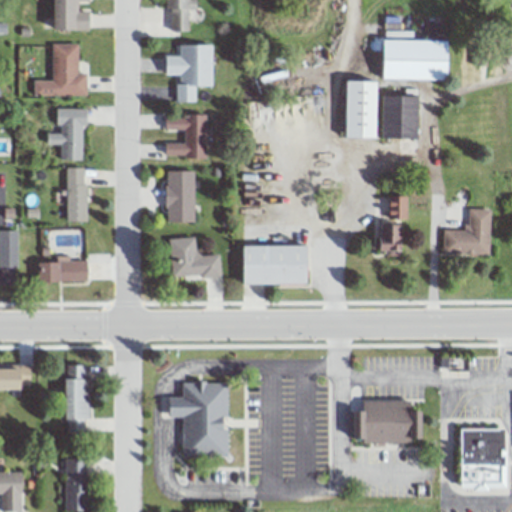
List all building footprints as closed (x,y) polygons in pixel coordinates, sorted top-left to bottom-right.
[(54,0),(88,0),(89,1),(77,1),(77,11),(87,11),(87,22),(88,29),(55,29),(54,0)] [(163,0),(194,0),(194,9),(187,11),(188,32),(168,29),(171,10),(163,9),(163,0)] [(383,40),(383,82),(450,78),(449,42),(383,40)] [(51,44),(77,44),(77,72),(86,72),(86,95),(33,95),(33,80),(51,80),(51,44)] [(177,44),(210,44),(213,86),(179,84),(179,74),(167,75),(166,57),(176,56),(177,44)] [(346,81),(376,79),(379,140),(345,137),(346,81)] [(382,96),(421,95),(418,142),(379,140),(382,96)] [(54,109),(87,108),(87,126),(81,126),(82,159),(58,159),(58,144),(45,144),(45,134),(59,134),(59,126),(55,126),(54,109)] [(165,118),(183,116),(207,114),(206,157),(186,158),(164,151),(164,143),(181,143),(183,130),(165,129),(165,118)] [(65,168),(66,222),(86,222),(85,185),(83,185),(82,168),(65,168)] [(166,172),(197,172),(195,218),(169,220),(166,172)] [(472,209),(488,209),(489,254),(441,252),(441,231),(463,230),(466,223),(472,209)] [(382,227),(382,250),(401,250),(401,227),(382,227)] [(0,231),(16,231),(17,266),(0,266),(0,231)] [(167,239),(192,238),(197,254),(217,254),(221,276),(170,276),(167,239)] [(243,246),(244,283),(310,287),(309,247),(243,246)] [(36,261),(36,282),(89,282),(89,260),(68,261),(68,255),(47,255),(47,261),(36,261)] [(0,388),(31,389),(31,365),(0,364),(0,388)] [(65,364),(66,432),(89,432),(88,364),(65,364)] [(182,417),(182,457),(227,456),(226,382),(182,383),(182,397),(168,397),(168,417),(182,417)] [(421,442),(422,401),(363,400),(363,441),(421,442)] [(461,489),(506,488),(505,428),(460,429),(461,489)] [(64,458),(64,510),(88,510),(88,458),(64,458)] [(0,470),(0,509),(21,509),(21,470),(0,470)]
